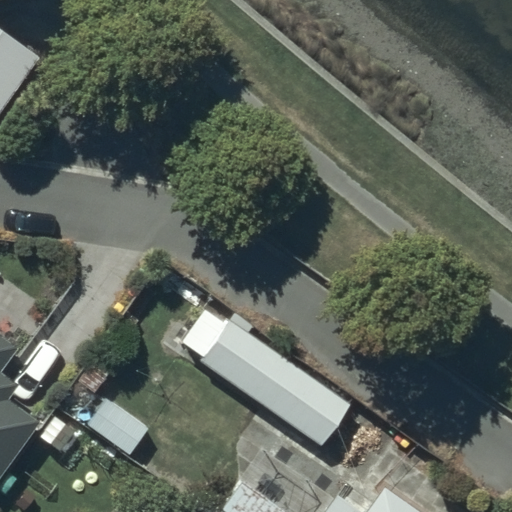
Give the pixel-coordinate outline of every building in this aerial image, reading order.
[(0,26),(0,93),(32,51),(0,26)] [(347,397),(226,312),(197,354),(318,438),(347,397)] [(0,328),(0,459),(35,412),(2,388),(13,373),(0,363),(0,351),(11,336),(0,328)] [(89,381),(70,409),(127,448),(146,420),(89,381)] [(240,472),(217,502),(230,511),(285,511),(288,508),(240,472)] [(355,502),(334,487),(316,511),(426,511),(375,475),(355,502)]
